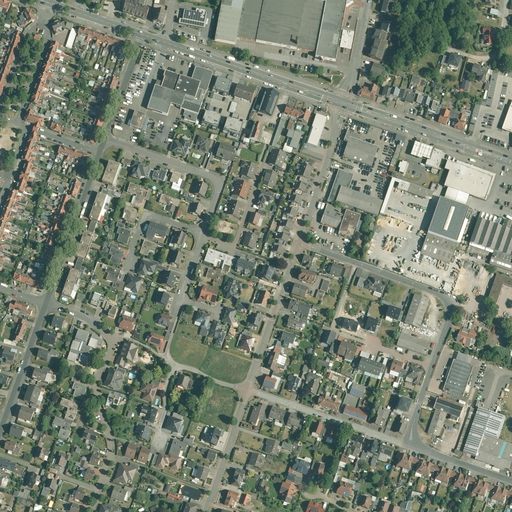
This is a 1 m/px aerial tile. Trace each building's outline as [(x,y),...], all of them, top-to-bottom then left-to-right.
[(222,0),(215,40),(215,41),(235,45),(236,38),(243,0),(222,0)] [(243,0),(236,38),(256,42),(297,50),(297,49),(316,53),(315,58),(320,59),(323,59),(325,60),(336,62),(346,6),(347,0),(243,0)] [(393,4),(385,1),(381,13),(389,15),(393,4)] [(131,4),(127,2),(123,12),(135,17),(138,6),(134,5),(131,4)] [(143,8),(138,6),(135,17),(146,20),(149,10),(143,8)] [(160,10),(157,9),(153,22),(163,25),(166,13),(160,12),(160,10)] [(29,10),(23,12),(24,12),(21,14),(22,16),(25,14),(26,17),(26,18),(33,14),(31,11),(31,10),(29,10)] [(184,22),(180,22),(180,25),(204,29),(207,15),(205,13),(196,11),(196,14),(186,12),(184,22)] [(33,14),(26,18),(27,21),(25,22),(26,24),(29,23),(34,20),(35,19),(35,18),(34,18),(33,14)] [(59,21),(53,24),(52,25),(51,26),(54,32),(55,35),(58,34),(56,31),(63,28),(64,31),(66,30),(65,27),(62,21),(61,21),(60,20),(59,21)] [(395,29),(383,25),(380,33),(387,35),(392,37),(395,29)] [(82,28),(81,28),(80,29),(80,28),(78,35),(77,38),(79,39),(80,35),(83,37),(86,29),(82,28)] [(21,35),(15,32),(12,31),(11,34),(14,35),(13,38),(20,41),(22,37),(22,36),(21,35)] [(93,32),(91,31),(86,43),(88,44),(90,39),(93,40),(95,33),(93,32)] [(340,48),(351,50),(354,33),(343,31),(340,48)] [(380,33),(375,31),(372,40),(375,41),(383,44),(386,35),(387,35),(380,33)] [(72,32),(71,34),(70,34),(66,46),(72,48),(77,33),(72,32)] [(493,34),(486,33),(486,34),(485,45),(494,46),(494,42),(495,38),(494,37),(494,34),(493,34)] [(102,35),(100,34),(96,47),(98,47),(100,42),(103,44),(106,36),(102,35)] [(113,39),(111,38),(106,50),(106,51),(109,51),(110,46),(113,47),(115,40),(113,39)] [(19,45),(6,41),(6,43),(11,45),(10,47),(17,50),(18,48),(19,45)] [(122,42),(120,41),(116,54),(118,55),(120,49),(122,50),(125,43),(122,42)] [(383,44),(375,41),(372,49),(373,49),(370,58),(380,62),(384,53),(383,52),(385,45),(383,44)] [(57,50),(50,48),(49,50),(48,52),(61,57),(61,55),(60,54),(56,53),(57,50)] [(16,55),(3,50),(2,52),(8,54),(7,57),(14,59),(15,57),(16,55)] [(461,58),(451,55),(450,58),(448,65),(457,68),(461,58)] [(450,58),(444,56),(441,65),(447,67),(448,65),(450,58)] [(54,60),(47,57),(46,59),(45,62),(57,66),(58,64),(53,62),(54,60)] [(12,64),(0,59),(0,65),(3,66),(3,67),(10,70),(11,66),(12,64)] [(385,69),(373,65),(370,73),(382,77),(385,69)] [(50,69),(43,67),(42,70),(41,72),(53,77),(54,75),(49,73),(50,69)] [(398,71),(388,67),(386,74),(395,77),(398,71)] [(485,69),(480,67),(477,77),(478,77),(478,76),(482,77),(480,82),(485,84),(488,75),(489,71),(485,69)] [(208,73),(200,70),(198,70),(196,71),(195,73),(193,78),(192,81),(188,79),(188,81),(203,86),(200,93),(187,89),(185,96),(181,108),(180,110),(185,111),(187,112),(198,115),(207,88),(210,77),(211,75),(210,74),(208,73)] [(8,75),(0,71),(0,74),(0,75),(0,76),(7,79),(8,77),(8,75)] [(188,79),(165,72),(163,78),(164,78),(162,84),(158,83),(156,87),(155,86),(147,109),(167,116),(171,105),(181,108),(185,96),(187,89),(200,93),(203,86),(188,81),(188,79)] [(420,79),(413,76),(411,83),(418,85),(420,79)] [(46,80),(39,77),(38,81),(37,83),(50,88),(50,86),(45,84),(46,80)] [(228,95),(232,83),(217,78),(213,90),(228,95)] [(116,85),(104,81),(103,83),(108,85),(107,87),(114,90),(115,88),(116,85)] [(468,83),(462,81),(460,89),(468,91),(470,85),(468,83)] [(370,85),(369,90),(360,87),(357,95),(373,101),(375,96),(376,93),(378,88),(370,85)] [(245,89),(237,86),(235,92),(234,96),(251,102),(255,92),(248,89),(245,88),(245,89)] [(43,90),(36,88),(35,90),(34,92),(46,97),(47,95),(42,93),(43,90)] [(392,91),(384,88),(382,96),(389,99),(390,96),(392,91)] [(400,91),(392,89),(392,91),(390,96),(397,99),(400,91)] [(113,95),(100,90),(100,92),(105,94),(103,98),(111,101),(112,97),(113,95)] [(279,95),(266,90),(259,112),(267,115),(271,116),(279,95)] [(408,93),(400,91),(397,99),(405,101),(408,93)] [(415,96),(408,93),(405,101),(405,102),(413,104),(413,103),(415,96)] [(422,98),(415,96),(413,103),(413,104),(421,106),(423,98),(422,98)] [(39,100),(32,97),(31,101),(30,102),(31,102),(31,103),(37,105),(40,107),(41,104),(38,103),(39,100)] [(431,100),(424,98),(423,98),(421,106),(428,108),(430,103),(431,100)] [(109,105),(96,101),(96,103),(101,105),(100,108),(107,110),(108,108),(109,105)] [(227,112),(233,113),(236,104),(230,102),(227,112)] [(430,103),(428,108),(428,110),(435,113),(437,108),(438,107),(437,107),(438,105),(430,103)] [(510,132),(511,132),(511,105),(503,130),(510,132)] [(295,109),(287,106),(284,114),(284,115),(287,116),(292,117),(295,109)] [(302,111),(295,109),(292,117),(299,120),(302,111)] [(106,115),(93,110),(92,113),(98,114),(96,118),(103,121),(105,117),(106,115)] [(311,113),(302,110),(302,111),(299,120),(302,121),(302,123),(307,124),(311,113)] [(462,110),(458,121),(457,120),(454,128),(457,129),(457,130),(460,130),(463,131),(466,123),(463,122),(466,112),(462,110)] [(34,113),(27,111),(26,113),(26,115),(25,119),(26,121),(29,122),(31,117),(38,120),(39,118),(38,118),(34,116),(34,113)] [(198,115),(187,112),(185,111),(183,116),(185,117),(184,120),(196,123),(198,115)] [(443,116),(441,115),(438,123),(446,125),(448,118),(449,113),(445,111),(443,116)] [(135,112),(130,127),(135,128),(141,130),(146,116),(145,115),(145,116),(135,112)] [(205,113),(201,124),(217,130),(221,119),(217,117),(217,116),(209,113),(209,114),(205,113)] [(316,115),(306,144),(317,148),(327,119),(316,115)] [(34,129),(31,136),(36,137),(38,131),(40,126),(41,127),(44,120),(39,118),(38,120),(31,117),(29,122),(35,125),(34,129)] [(281,119),(272,147),(273,147),(276,148),(283,125),(282,125),(283,123),(284,121),(283,121),(283,120),(281,119)] [(227,120),(223,132),(239,137),(242,126),(239,124),(239,123),(231,120),(230,121),(227,120)] [(102,126),(89,121),(88,123),(94,125),(93,128),(100,130),(101,128),(102,126)] [(263,125),(255,122),(252,130),(260,133),(263,125)] [(59,125),(59,124),(56,132),(59,133),(61,133),(62,133),(64,126),(63,126),(59,125)] [(98,135),(86,130),(85,133),(90,135),(89,137),(97,140),(97,137),(98,137),(98,135)] [(260,133),(252,130),(249,139),(259,142),(262,134),(260,133)] [(292,139),(295,132),(289,130),(286,137),(292,139)] [(301,135),(295,132),(292,139),(290,146),(289,148),(292,149),(296,150),(301,135)] [(393,177),(404,137),(395,134),(393,143),(396,144),(386,176),(393,177)] [(211,141),(200,137),(198,142),(202,143),(200,151),(207,153),(211,141)] [(349,138),(348,142),(343,157),(371,166),(378,148),(349,138)] [(35,144),(28,141),(27,144),(26,146),(39,150),(40,148),(35,146),(35,144)] [(188,142),(183,141),(181,145),(175,143),(173,152),(185,156),(188,147),(189,143),(188,142)] [(428,160),(432,149),(415,143),(411,156),(422,160),(423,158),(427,160),(428,160)] [(289,148),(290,146),(285,144),(283,150),(291,153),(292,149),(289,148)] [(234,149),(221,145),(217,156),(231,161),(233,155),(234,149)] [(63,147),(62,146),(62,147),(60,147),(58,153),(57,156),(59,157),(60,156),(60,154),(64,155),(66,148),(63,147)] [(432,149),(428,160),(427,160),(426,166),(435,169),(437,164),(438,165),(443,152),(432,149)] [(73,150),(71,150),(67,162),(69,163),(69,162),(71,158),(73,159),(76,151),(73,151),(73,150)] [(32,153),(25,151),(24,153),(23,155),(36,160),(36,157),(31,155),(32,153)] [(285,155),(274,151),(272,154),(273,155),(272,158),(283,162),(285,155)] [(83,154),(80,153),(76,165),(78,166),(80,161),(82,162),(85,155),(83,154)] [(283,162),(272,158),(271,162),(270,161),(269,165),(276,167),(281,169),(283,162)] [(308,163),(303,161),(301,165),(299,171),(311,175),(313,169),(311,168),(312,165),(308,163)] [(399,161),(396,169),(398,169),(396,173),(404,175),(408,165),(399,161)] [(494,178),(456,164),(449,162),(447,161),(444,170),(449,172),(444,187),(448,188),(469,196),(486,202),(488,196),(487,196),(494,178)] [(29,162),(26,162),(25,165),(24,168),(37,172),(37,170),(32,168),(33,165),(28,164),(29,162)] [(257,167),(244,162),(242,167),(244,168),(242,176),(252,180),(254,174),(255,170),(256,170),(257,167)] [(109,163),(102,183),(108,185),(112,187),(112,186),(119,167),(109,163)] [(141,165),(136,163),(131,176),(136,178),(135,179),(139,180),(141,174),(145,175),(148,168),(148,167),(141,165)] [(37,172),(24,168),(23,170),(23,172),(22,172),(30,175),(35,177),(36,174),(37,172)] [(339,170),(328,202),(335,205),(337,202),(347,205),(351,191),(346,189),(351,174),(339,170)] [(167,173),(160,171),(160,172),(158,179),(163,181),(163,182),(164,182),(167,173)] [(267,171),(262,185),(267,187),(268,184),(275,186),(277,181),(275,180),(277,176),(277,175),(267,171)] [(311,175),(299,171),(297,177),(301,178),(299,182),(301,183),(301,182),(306,184),(307,181),(308,181),(311,175)] [(30,175),(22,172),(21,177),(33,181),(35,177),(30,175)] [(172,177),(171,179),(171,180),(170,183),(173,184),(172,186),(179,189),(180,187),(178,186),(177,186),(179,180),(181,177),(173,174),(172,177)] [(400,181),(392,178),(389,186),(397,189),(398,189),(400,181)] [(80,183),(74,181),(71,180),(70,182),(73,183),(72,185),(72,186),(72,187),(79,189),(80,186),(81,185),(80,185),(80,183)] [(410,185),(400,181),(398,189),(408,193),(410,185)] [(26,184),(19,182),(18,184),(17,186),(30,191),(31,188),(26,187),(26,184)] [(243,184),(238,182),(234,195),(233,196),(238,198),(245,200),(246,197),(245,196),(248,189),(249,190),(250,186),(243,184)] [(207,187),(198,183),(194,195),(200,197),(200,196),(203,197),(203,198),(207,187)] [(300,186),(295,183),(294,185),(293,187),(292,190),(296,191),(295,195),(301,197),(303,193),(304,194),(306,188),(300,186)] [(141,188),(130,184),(127,193),(136,196),(136,198),(137,198),(136,203),(141,205),(142,203),(143,204),(146,193),(140,191),(141,188)] [(431,192),(410,185),(408,193),(431,201),(433,193),(431,192)] [(448,188),(444,200),(465,207),(469,196),(448,188)] [(77,194),(65,189),(64,192),(69,193),(68,196),(71,197),(76,199),(76,196),(77,196),(77,194)] [(15,192),(11,191),(10,193),(9,195),(21,200),(22,198),(17,196),(18,193),(18,192),(16,191),(15,192)] [(382,202),(351,191),(347,205),(377,216),(382,202)] [(272,195),(261,192),(259,199),(258,203),(264,205),(265,201),(270,203),(270,201),(271,198),(272,195)] [(101,195),(98,194),(96,200),(104,203),(107,197),(106,197),(101,195)] [(177,200),(162,195),(161,198),(159,203),(169,206),(168,211),(173,213),(175,206),(177,200)] [(293,197),(290,196),(290,198),(289,198),(289,200),(288,202),(292,204),(291,207),(293,208),(297,210),(298,206),(300,207),(302,200),(293,197)] [(69,203),(56,198),(56,201),(61,202),(60,205),(67,208),(68,205),(69,203)] [(444,200),(440,199),(428,234),(457,244),(469,209),(465,207),(444,200)] [(15,203),(7,200),(7,202),(6,202),(6,205),(18,209),(19,207),(14,205),(15,203)] [(104,203),(96,200),(94,206),(102,209),(104,203)] [(236,203),(232,201),(232,202),(229,208),(240,212),(241,209),(242,209),(243,206),(236,203)] [(202,207),(195,204),(193,210),(192,209),(191,213),(199,216),(202,207)] [(346,211),(327,204),(321,223),(340,229),(346,211)] [(102,209),(94,206),(91,212),(100,216),(102,209)] [(131,208),(126,206),(126,207),(124,212),(128,213),(126,221),(134,224),(139,211),(131,208)] [(66,212),(53,208),(52,210),(53,210),(55,211),(57,212),(57,215),(64,217),(65,215),(66,212)] [(240,212),(229,208),(227,215),(227,216),(230,217),(238,220),(240,216),(239,216),(240,212)] [(11,212),(4,209),(3,212),(2,214),(15,218),(15,216),(10,214),(11,212)] [(292,211),(286,209),(285,211),(285,210),(284,212),(285,212),(284,215),(288,216),(286,220),(293,222),(294,218),(296,219),(298,213),(292,211)] [(361,216),(346,211),(340,229),(346,231),(348,225),(357,228),(361,216)] [(100,216),(91,212),(89,219),(92,220),(97,222),(98,222),(100,216)] [(15,218),(2,214),(1,216),(2,216),(1,219),(8,221),(10,222),(11,220),(14,221),(15,218)] [(260,217),(252,214),(249,223),(257,226),(260,217)] [(64,217),(57,215),(55,218),(50,216),(49,219),(62,223),(63,218),(64,217)] [(373,218),(370,227),(369,230),(373,232),(377,219),(373,218)] [(8,221),(1,219),(0,220),(0,225),(11,229),(12,227),(11,227),(12,224),(7,223),(8,221)] [(62,223),(49,219),(48,221),(49,221),(54,223),(53,225),(60,228),(62,223)] [(497,226),(479,219),(470,244),(495,252),(492,259),(511,265),(511,230),(503,228),(501,227),(497,226)] [(285,223),(282,221),(281,223),(280,225),(279,227),(283,228),(282,232),(289,235),(289,234),(290,231),(291,231),(293,226),(285,223)] [(165,228),(151,223),(147,235),(147,236),(152,237),(154,233),(162,236),(161,237),(164,238),(167,229),(165,229),(165,228)] [(47,228),(46,227),(45,229),(58,234),(59,232),(60,228),(53,225),(52,226),(51,229),(47,228)] [(357,228),(348,225),(346,231),(340,229),(338,234),(353,239),(357,228)] [(124,229),(119,227),(119,228),(117,233),(121,234),(118,242),(127,245),(132,232),(124,229)] [(58,234),(45,229),(45,230),(45,232),(50,233),(49,236),(56,238),(57,236),(58,234)] [(4,232),(0,230),(0,235),(8,239),(8,238),(8,236),(3,235),(4,232)] [(87,233),(84,232),(82,238),(91,241),(93,235),(93,234),(87,233)] [(187,237),(176,233),(172,245),(174,246),(182,249),(185,250),(185,249),(182,248),(183,243),(184,244),(187,237)] [(281,235),(277,233),(277,236),(276,236),(276,237),(276,238),(275,240),(279,241),(278,245),(280,246),(284,247),(286,244),(287,244),(289,238),(281,235)] [(254,236),(247,234),(243,246),(253,250),(257,238),(258,237),(254,236)] [(457,244),(428,234),(421,254),(450,264),(452,256),(455,257),(457,253),(454,252),(457,244)] [(91,241),(82,238),(80,244),(88,247),(91,241)] [(55,243),(42,239),(41,241),(47,243),(46,245),(50,247),(53,248),(54,246),(55,243)] [(157,246),(144,241),(140,254),(147,257),(150,250),(155,251),(157,246)] [(88,247),(80,244),(78,251),(86,254),(88,247)] [(279,249),(273,246),(272,248),(271,250),(272,250),(271,252),(274,254),(273,257),(280,260),(280,259),(281,256),(283,257),(285,251),(279,249)] [(50,247),(49,251),(44,249),(43,251),(55,256),(56,253),(57,251),(52,249),(53,248),(50,247)] [(117,250),(111,248),(111,249),(109,254),(114,255),(111,263),(120,266),(124,252),(117,250)] [(224,255),(209,250),(205,262),(214,265),(216,258),(222,260),(224,255)] [(55,256),(43,251),(42,253),(41,256),(47,258),(54,260),(54,258),(55,258),(55,256)] [(86,254),(78,251),(75,257),(78,258),(83,260),(84,260),(86,254)] [(183,256),(174,253),(171,264),(179,267),(183,256)] [(314,259),(305,256),(303,262),(307,264),(306,266),(310,268),(311,265),(312,266),(312,265),(314,259)] [(256,264),(239,258),(239,261),(236,268),(235,271),(251,277),(256,264)] [(150,264),(142,261),(138,273),(143,275),(145,270),(153,273),(155,266),(150,264)] [(230,267),(224,265),(222,271),(228,273),(230,267)] [(343,268),(333,265),(330,274),(340,277),(343,268)] [(121,271),(108,266),(106,272),(110,274),(108,281),(116,284),(118,281),(121,271)] [(273,271),(264,268),(260,279),(264,280),(265,280),(270,282),(271,277),(273,271)] [(221,273),(209,269),(206,277),(215,280),(214,284),(221,286),(224,275),(225,275),(221,273)] [(73,271),(71,270),(68,276),(77,279),(79,273),(73,271)] [(314,275),(302,271),(299,280),(311,284),(314,275)] [(168,273),(165,273),(167,273),(164,280),(163,280),(161,285),(172,288),(176,276),(168,273)] [(507,278),(497,275),(493,286),(501,289),(503,284),(504,282),(506,283),(507,278)] [(77,279),(68,276),(66,283),(75,286),(77,279)] [(141,281),(129,277),(125,287),(133,289),(132,291),(137,293),(140,284),(141,281)] [(360,278),(357,286),(363,288),(366,280),(360,278)] [(380,282),(372,279),(371,282),(367,281),(365,288),(375,292),(374,295),(380,298),(381,294),(382,294),(384,287),(378,285),(380,282)] [(242,284),(229,280),(225,292),(227,293),(227,294),(228,295),(227,299),(235,302),(237,296),(234,295),(236,288),(241,289),(242,284)] [(324,280),(320,291),(325,292),(327,293),(331,282),(324,280)] [(40,281),(38,288),(41,289),(42,290),(43,289),(44,289),(46,283),(43,282),(40,281)] [(75,286),(66,283),(64,289),(72,292),(75,286)] [(308,289),(295,285),(292,294),(305,298),(308,289)] [(501,289),(493,286),(488,302),(496,305),(501,289)] [(205,287),(204,287),(204,288),(200,298),(204,299),(203,300),(208,302),(208,300),(215,303),(214,304),(215,304),(219,292),(205,287)] [(72,292),(64,289),(62,295),(70,298),(72,292)] [(320,291),(318,290),(316,298),(322,300),(325,292),(320,291)] [(270,294),(260,291),(258,294),(261,295),(259,302),(256,301),(255,304),(265,308),(270,294)] [(100,298),(91,294),(87,304),(97,308),(99,302),(100,298)] [(165,295),(161,294),(159,299),(157,299),(156,303),(165,307),(169,296),(165,295)] [(429,300),(415,295),(405,324),(419,329),(429,300)] [(298,302),(294,301),(294,302),(291,300),(288,309),(298,312),(301,304),(298,303),(298,302)] [(23,304),(17,302),(15,305),(11,304),(9,308),(20,312),(23,304)] [(108,303),(106,309),(105,311),(109,312),(108,316),(114,318),(118,309),(113,308),(114,305),(108,303)] [(29,307),(23,304),(20,312),(31,316),(32,312),(28,310),(29,307)] [(310,307),(301,304),(298,312),(299,312),(299,313),(303,314),(307,316),(308,314),(310,307)] [(236,311),(227,308),(225,314),(234,317),(236,311)] [(389,308),(386,317),(393,319),(393,320),(397,321),(400,313),(400,312),(396,311),(396,310),(389,308)] [(210,317),(199,313),(196,322),(202,324),(201,328),(206,329),(208,324),(210,317)] [(255,315),(249,313),(249,315),(252,316),(249,325),(258,328),(262,317),(255,315)] [(234,317),(225,314),(222,321),(232,324),(234,317)] [(124,316),(123,315),(122,319),(119,328),(125,330),(130,318),(124,316)] [(166,317),(162,316),(159,324),(169,327),(169,328),(171,322),(172,319),(169,318),(168,317),(167,317),(166,317)] [(300,320),(290,316),(287,323),(289,323),(287,327),(287,326),(287,327),(295,330),(296,327),(297,328),(297,327),(300,328),(302,323),(303,321),(300,320)] [(65,320),(55,317),(52,326),(56,328),(56,327),(62,328),(65,320)] [(130,318),(125,330),(131,332),(135,323),(136,320),(135,320),(130,318)] [(369,318),(365,329),(368,330),(368,331),(371,332),(371,331),(374,332),(376,326),(378,322),(378,321),(369,318)] [(21,320),(17,331),(24,334),(27,327),(23,326),(25,322),(21,320)] [(224,331),(220,330),(221,328),(218,327),(218,325),(214,324),(210,337),(214,338),(214,336),(218,337),(216,345),(221,347),(226,333),(223,333),(224,331)] [(208,331),(202,329),(199,335),(206,337),(208,331)] [(24,334),(17,331),(13,342),(17,343),(19,338),(22,340),(24,334)] [(86,333),(79,331),(75,342),(74,342),(71,350),(68,360),(75,362),(77,359),(80,360),(79,361),(87,364),(90,354),(89,353),(91,348),(95,349),(98,342),(87,338),(87,340),(84,340),(86,333)] [(469,334),(461,331),(459,337),(458,338),(457,341),(470,346),(473,337),(473,336),(469,334)] [(331,334),(326,332),(323,338),(324,338),(325,340),(324,342),(326,343),(326,345),(328,346),(327,350),(330,351),(332,345),(336,334),(332,333),(331,334)] [(57,336),(46,333),(43,341),(50,344),(50,342),(55,344),(56,338),(57,336)] [(295,337),(284,333),(281,341),(292,345),(295,337)] [(164,338),(152,334),(151,338),(152,340),(150,343),(155,345),(156,346),(157,345),(161,347),(164,338)] [(430,343),(401,334),(397,345),(426,355),(430,343)] [(251,338),(244,336),(240,348),(250,352),(254,339),(251,338)] [(346,345),(342,343),(338,354),(345,357),(349,347),(349,346),(346,345)] [(137,348),(125,344),(120,358),(125,360),(128,361),(129,358),(131,359),(132,358),(134,355),(135,354),(137,348)] [(332,345),(330,351),(327,350),(326,352),(332,354),(335,346),(332,345)] [(356,350),(349,347),(345,357),(345,359),(352,361),(356,350)] [(49,353),(40,350),(37,357),(47,360),(49,354),(49,353)] [(11,353),(5,351),(5,352),(3,359),(6,360),(14,361),(14,360),(16,354),(11,353)] [(279,356),(272,353),(269,361),(277,364),(279,356)] [(125,360),(120,358),(119,357),(116,364),(119,365),(123,367),(125,360)] [(362,359),(360,366),(358,369),(365,372),(369,362),(362,359)] [(474,367),(454,360),(445,387),(444,387),(443,390),(444,390),(443,391),(463,398),(474,367)] [(277,364),(269,361),(266,369),(276,372),(278,367),(279,367),(280,365),(277,364)] [(403,365),(394,361),(391,370),(400,373),(401,369),(403,365)] [(375,364),(369,362),(365,372),(372,374),(375,364)] [(382,366),(375,364),(372,374),(379,377),(380,373),(382,366)] [(423,371),(410,367),(407,376),(414,379),(413,383),(418,385),(423,371)] [(401,369),(400,373),(396,383),(401,385),(406,371),(401,369)] [(42,372),(35,370),(32,378),(45,383),(45,382),(48,374),(42,372)] [(116,372),(110,371),(105,386),(113,389),(114,385),(120,386),(122,380),(118,379),(120,374),(116,372)] [(9,377),(0,374),(0,383),(6,385),(9,377)] [(315,376),(309,374),(307,381),(310,382),(306,392),(315,395),(320,379),(315,377),(315,376)] [(189,379),(181,376),(177,386),(186,389),(189,380),(189,379)] [(301,380),(290,376),(288,381),(291,382),(288,390),(296,393),(301,380)] [(271,379),(266,378),(263,386),(273,390),(276,382),(276,381),(271,379)] [(79,384),(75,383),(74,383),(73,388),(77,390),(74,397),(82,400),(87,387),(79,384)] [(157,389),(144,384),(142,391),(146,393),(144,399),(152,402),(157,389)] [(366,388),(353,384),(350,394),(362,398),(366,388)] [(36,390),(29,387),(27,392),(39,396),(41,391),(36,390)] [(39,396),(27,392),(26,396),(38,401),(39,396)] [(120,398),(110,394),(107,402),(111,403),(111,404),(111,403),(113,404),(113,405),(114,405),(114,404),(117,406),(120,398)] [(329,397),(323,395),(322,398),(320,397),(317,405),(338,412),(340,404),(338,404),(339,401),(333,399),(332,402),(328,400),(329,397)] [(38,401),(26,396),(24,401),(31,403),(36,405),(38,401)] [(77,407),(70,404),(71,402),(62,398),(62,399),(63,399),(63,401),(62,400),(62,401),(62,403),(65,404),(64,407),(68,408),(67,411),(65,419),(73,422),(74,419),(75,419),(77,413),(76,413),(77,411),(76,410),(77,407)] [(407,415),(411,403),(401,399),(397,411),(407,415)] [(465,406),(445,399),(444,402),(437,400),(434,409),(436,410),(446,413),(452,415),(459,418),(460,418),(465,406)] [(255,408),(249,424),(252,425),(253,426),(253,425),(256,426),(256,425),(255,425),(258,416),(263,418),(265,413),(267,406),(263,405),(262,407),(259,406),(259,409),(255,408)] [(151,409),(143,406),(142,409),(142,410),(141,414),(140,416),(146,418),(145,421),(153,424),(157,411),(151,409)] [(368,414),(347,406),(344,415),(365,422),(368,414)] [(377,407),(371,424),(379,427),(382,418),(379,417),(382,409),(377,407)] [(31,411),(22,408),(18,418),(31,423),(34,412),(31,411)] [(276,410),(273,408),(271,415),(269,419),(270,419),(276,421),(279,411),(276,410)] [(506,418),(479,409),(464,453),(476,458),(484,435),(498,440),(506,418)] [(436,410),(428,434),(438,437),(446,413),(436,410)] [(282,412),(279,411),(276,421),(282,423),(283,419),(285,413),(282,412)] [(469,414),(456,451),(463,453),(476,416),(469,414)] [(294,416),(291,415),(289,421),(288,425),(294,427),(297,417),(294,416)] [(172,418),(169,417),(165,429),(178,433),(180,425),(179,425),(180,421),(172,418)] [(300,418),(297,417),(294,427),(300,429),(300,430),(302,425),(304,419),(301,418),(300,418)] [(70,425),(64,423),(64,421),(55,418),(56,418),(56,419),(55,419),(55,420),(55,422),(58,423),(57,426),(61,427),(60,430),(61,430),(58,438),(66,441),(67,438),(68,438),(70,432),(69,432),(70,430),(69,429),(70,425)] [(404,421),(400,419),(395,433),(402,435),(407,421),(405,420),(404,421)] [(320,425),(316,423),(311,436),(318,439),(319,436),(323,426),(320,425)] [(24,430),(13,426),(10,435),(21,439),(24,430)] [(143,428),(139,427),(136,433),(137,434),(137,432),(141,434),(140,439),(148,441),(149,439),(148,439),(150,434),(151,431),(143,428)] [(216,428),(215,431),(220,433),(219,436),(223,437),(225,431),(216,428)] [(337,430),(329,428),(328,431),(326,438),(334,440),(337,430)] [(215,431),(209,429),(207,435),(203,434),(201,440),(205,441),(204,442),(216,446),(218,440),(219,437),(219,436),(220,433),(215,431)] [(94,431),(90,430),(89,431),(86,430),(83,439),(89,441),(95,443),(98,434),(94,433),(94,431)] [(498,440),(484,435),(476,458),(491,463),(499,440),(498,440)] [(354,437),(351,436),(349,443),(353,444),(352,447),(348,457),(355,460),(356,460),(357,458),(358,456),(359,455),(358,455),(360,450),(364,439),(354,436),(354,437)] [(174,440),(169,455),(178,458),(181,449),(185,450),(187,445),(187,444),(183,443),(174,440)] [(279,444),(268,440),(266,444),(268,445),(265,453),(275,456),(279,444)] [(511,444),(499,440),(491,463),(491,464),(511,471),(511,444)] [(10,441),(10,444),(7,443),(5,449),(13,452),(14,449),(16,443),(10,441)] [(292,446),(283,442),(281,448),(290,451),(292,446)] [(370,442),(369,445),(367,449),(368,449),(367,452),(374,455),(375,453),(378,444),(370,442)] [(134,446),(130,445),(127,455),(134,457),(137,447),(134,446)] [(393,450),(381,445),(378,453),(379,453),(391,457),(393,450)] [(40,450),(39,449),(35,459),(43,461),(45,456),(46,452),(45,451),(45,450),(41,448),(40,450)] [(209,452),(198,448),(195,456),(201,458),(202,455),(203,456),(203,454),(207,456),(209,452)] [(150,451),(143,449),(140,458),(142,459),(142,461),(146,463),(147,460),(149,454),(150,451)] [(216,453),(209,451),(209,452),(207,456),(206,458),(213,461),(214,461),(215,460),(216,458),(215,457),(216,453)] [(66,455),(60,453),(57,461),(56,465),(56,466),(62,468),(66,455)] [(342,453),(339,462),(344,464),(347,455),(342,453)] [(168,457),(160,454),(156,467),(162,469),(164,463),(168,464),(169,461),(174,463),(172,468),(177,470),(181,459),(178,458),(169,455),(168,457)] [(265,458),(253,454),(251,458),(252,458),(249,466),(261,470),(261,469),(260,469),(264,458),(265,459),(265,458)] [(399,459),(396,467),(403,469),(407,457),(401,455),(399,459)] [(98,457),(93,456),(90,464),(97,467),(100,460),(97,459),(98,457)] [(413,459),(407,457),(403,469),(409,471),(412,464),(413,459)] [(310,465),(296,460),(293,470),(306,475),(308,469),(309,469),(310,467),(309,467),(310,465)] [(356,460),(355,460),(351,471),(356,473),(360,461),(356,460)] [(11,464),(1,461),(0,463),(0,470),(6,473),(7,471),(8,472),(12,474),(13,471),(14,472),(15,470),(10,468),(11,464)] [(420,461),(418,466),(415,474),(422,476),(426,463),(420,461)] [(432,466),(426,463),(422,476),(428,478),(430,472),(433,466),(432,466)] [(325,467),(317,464),(314,471),(313,474),(321,477),(325,467)] [(129,468),(121,465),(121,466),(120,466),(119,468),(120,470),(120,472),(119,472),(119,473),(116,480),(126,484),(129,477),(132,478),(135,471),(135,470),(129,468)] [(16,466),(15,470),(14,472),(13,471),(12,474),(22,477),(25,469),(16,466)] [(202,470),(199,468),(199,469),(196,478),(199,479),(199,481),(205,483),(206,478),(208,472),(202,470)] [(439,468),(438,473),(435,480),(441,482),(445,470),(439,468)] [(93,472),(88,470),(85,479),(92,481),(95,474),(93,473),(93,472)] [(451,472),(445,470),(441,482),(447,485),(450,477),(451,472)] [(240,473),(236,471),(232,486),(240,489),(246,473),(240,471),(240,473)] [(37,476),(30,473),(27,482),(34,484),(35,480),(37,476)] [(296,476),(289,474),(287,481),(293,483),(296,476)] [(458,475),(458,474),(456,479),(454,487),(460,489),(464,477),(458,475)] [(11,478),(3,475),(2,478),(4,479),(1,486),(6,488),(8,481),(10,482),(11,478)] [(470,479),(464,477),(460,489),(466,491),(469,483),(470,479)] [(56,483),(50,481),(47,489),(44,488),(42,493),(48,495),(49,495),(51,490),(53,491),(54,491),(55,486),(56,483)] [(477,481),(475,486),(473,493),(479,496),(483,483),(477,481)] [(340,485),(337,494),(343,496),(347,484),(341,482),(340,485)] [(489,485),(483,483),(479,496),(485,498),(488,490),(489,485)] [(283,484),(281,492),(284,493),(284,490),(288,491),(290,486),(283,484)] [(353,486),(347,484),(343,496),(349,498),(353,486)] [(129,492),(128,495),(132,497),(135,490),(126,487),(125,491),(129,492)] [(202,492),(185,487),(182,496),(199,501),(202,492)] [(116,488),(112,498),(125,503),(128,495),(129,492),(125,491),(116,488)] [(496,488),(494,492),(492,500),(498,502),(502,490),(496,488)] [(84,491),(79,490),(75,498),(83,501),(85,494),(83,493),(84,491)] [(288,491),(284,490),(284,493),(284,494),(283,497),(282,497),(281,501),(285,502),(286,501),(290,502),(293,493),(288,491)] [(508,492),(502,490),(498,502),(504,504),(506,497),(508,492)] [(239,495),(229,492),(226,500),(227,500),(225,505),(228,507),(228,506),(232,507),(234,502),(236,503),(239,495)] [(363,497),(360,506),(368,509),(371,501),(371,500),(363,497)] [(375,502),(373,509),(378,510),(380,502),(381,502),(376,500),(375,502)] [(381,502),(380,502),(378,510),(377,511),(387,511),(390,506),(391,503),(390,506),(381,502)] [(118,508),(106,503),(104,507),(116,511),(118,508)] [(322,507),(310,503),(307,511),(319,511),(321,510),(322,507)]
